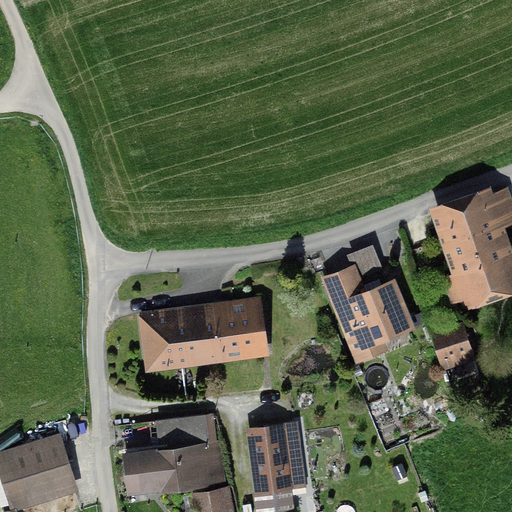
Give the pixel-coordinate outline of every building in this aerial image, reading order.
[(479,195),(436,209),(458,274),(448,277),(457,302),(465,299),(469,309),(511,294),(511,229),(510,225),(511,224),(511,186),(480,197),(479,195)] [(364,259),(326,275),(365,365),(431,337),(403,272),(376,284),(364,259)] [(252,351),(277,348),(271,304),(245,306),(244,298),(145,307),(152,371),(253,361),(252,351)] [(437,331),(446,362),(480,353),(471,321),(437,331)] [(199,490),(211,489),(210,479),(217,478),(216,468),(227,467),(221,409),(183,413),(184,422),(124,428),(131,497),(199,490)] [(303,418),(252,427),(263,495),(314,486),(303,418)] [(66,430),(12,447),(31,508),(86,491),(66,430)] [(211,489),(199,490),(200,511),(238,511),(236,486),(211,489)]
